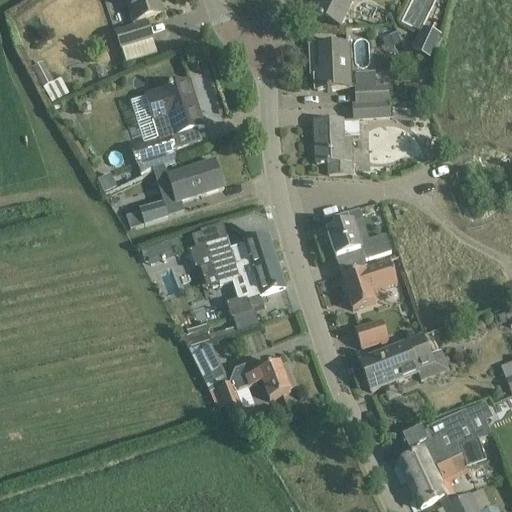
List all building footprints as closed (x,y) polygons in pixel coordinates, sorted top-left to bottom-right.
[(125,0),(134,26),(145,22),(163,16),(157,0),(125,0)] [(315,0),(309,15),(327,23),(339,29),(353,0),(320,0),(319,1),(316,0),(315,0)] [(122,52),(133,48),(152,42),(147,27),(116,37),(122,52)] [(441,38),(422,29),(411,53),(430,62),(431,60),(441,38)] [(388,34),(392,47),(399,44),(395,32),(388,34)] [(347,48),(331,48),(311,49),(312,66),(316,66),(317,93),(349,91),(347,48)] [(43,65),(33,70),(43,90),(53,84),(50,78),(43,65)] [(352,71),(352,88),(372,88),(372,71),(352,71)] [(146,102),(131,106),(136,122),(143,146),(169,138),(170,139),(172,138),(173,138),(173,139),(184,136),(203,130),(196,105),(193,106),(186,86),(189,85),(189,84),(170,90),(154,95),(145,98),(146,102)] [(418,86),(404,86),(405,103),(419,102),(418,86)] [(387,90),(382,90),(355,92),(356,106),(387,104),(387,90)] [(314,125),(316,166),(328,166),(329,178),(352,177),(350,140),(359,140),(359,125),(390,123),(390,122),(414,121),(413,107),(389,108),(389,107),(352,109),(353,124),(334,125),(314,125)] [(170,139),(169,138),(143,146),(130,150),(135,166),(174,154),(170,139)] [(178,206),(204,198),(223,192),(214,163),(168,178),(178,206)] [(110,177),(96,184),(103,197),(117,190),(110,177)] [(163,206),(139,214),(144,228),(168,221),(163,206)] [(336,232),(327,235),(335,262),(361,253),(364,264),(391,255),(385,238),(367,244),(365,235),(356,238),(352,227),(351,227),(347,217),(333,222),(336,232)] [(285,291),(269,240),(230,252),(227,242),(195,252),(199,263),(210,260),(219,288),(233,284),(236,292),(248,288),(252,301),(285,291)] [(398,288),(390,265),(342,281),(352,313),(375,306),(372,296),(398,288)] [(250,314),(246,300),(226,307),(230,320),(232,320),(250,314)] [(250,314),(232,320),(235,330),(237,336),(260,329),(254,313),(250,314)] [(511,315),(511,313),(498,317),(501,326),(508,323),(511,329),(511,328),(511,315)] [(361,353),(388,344),(381,325),(355,334),(361,353)] [(235,330),(209,339),(210,344),(237,336),(235,330)] [(203,335),(183,341),(186,353),(187,352),(206,346),(203,335)] [(422,340),(375,359),(376,360),(378,359),(382,368),(363,376),(370,395),(417,376),(416,373),(432,366),(422,340)] [(203,386),(223,381),(213,345),(193,351),(203,386)] [(231,387),(217,393),(228,422),(229,423),(230,422),(245,417),(237,397),(260,388),(261,390),(267,405),(272,403),(290,396),(289,394),(295,391),(290,380),(285,382),(279,368),(261,376),(256,377),(252,368),(235,375),(231,387)] [(458,451),(477,443),(464,415),(443,424),(425,433),(424,433),(423,430),(400,441),(407,455),(413,451),(417,459),(399,467),(408,484),(462,459),(458,451)] [(462,459),(408,484),(421,511),(439,503),(445,500),(438,484),(458,474),(458,475),(485,464),(478,444),(477,443),(458,451),(462,459)] [(442,511),(478,511),(471,497),(442,511)]
